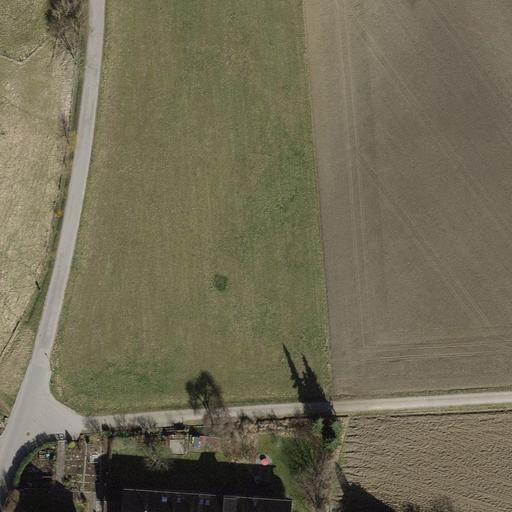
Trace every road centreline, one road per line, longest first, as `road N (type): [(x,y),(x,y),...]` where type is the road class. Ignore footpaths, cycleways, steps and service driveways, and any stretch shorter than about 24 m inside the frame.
road 1 (track): [(29,413),(76,425),(511,400)]
road 2 (track): [(29,413),(85,154),(95,0)]
